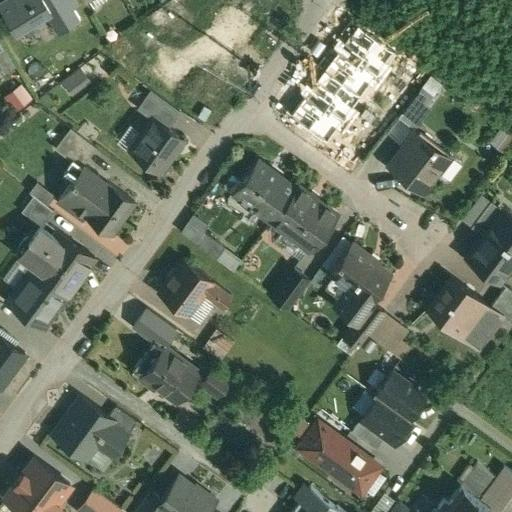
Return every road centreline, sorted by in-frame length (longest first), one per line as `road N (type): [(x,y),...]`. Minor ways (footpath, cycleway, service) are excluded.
road 1 (residential): [(0,440),(245,108)]
road 2 (residential): [(245,108),(421,235)]
road 3 (residential): [(245,108),(326,0)]
